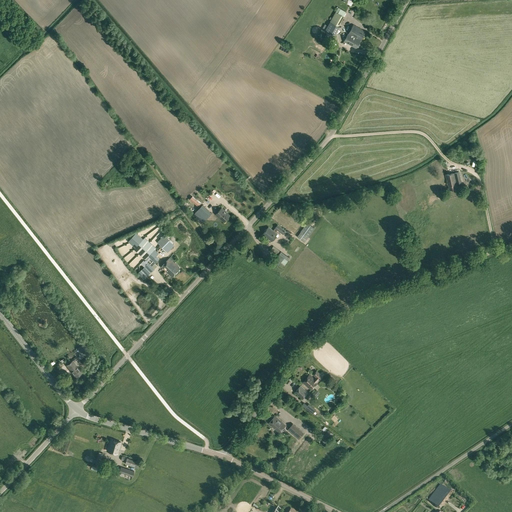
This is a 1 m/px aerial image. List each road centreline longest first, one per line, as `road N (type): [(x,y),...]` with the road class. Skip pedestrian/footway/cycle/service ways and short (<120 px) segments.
road 1 (unclassified): [(75,411),(330,135),(407,0)]
road 2 (unclassified): [(223,456),(337,311),(511,244)]
road 3 (unclassified): [(381,511),(511,423)]
road 4 (tertiary): [(223,456),(75,411)]
road 5 (tertiary): [(335,511),(223,456)]
road 6 (tertiary): [(75,411),(0,314)]
